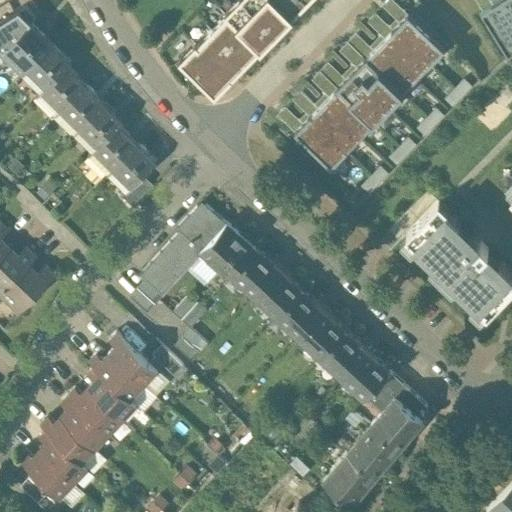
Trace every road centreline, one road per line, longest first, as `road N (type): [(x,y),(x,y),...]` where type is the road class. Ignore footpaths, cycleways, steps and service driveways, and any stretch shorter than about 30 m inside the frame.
road 1 (residential): [(226,151),(488,411)]
road 2 (residential): [(0,423),(68,305),(226,151)]
road 3 (residential): [(91,0),(155,82),(226,151)]
road 4 (residential): [(226,151),(310,36),(347,0)]
